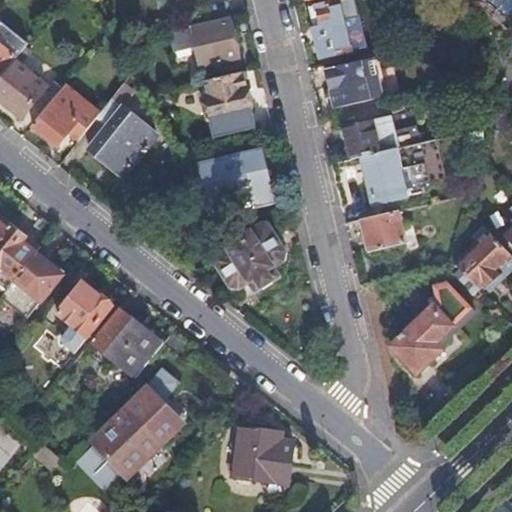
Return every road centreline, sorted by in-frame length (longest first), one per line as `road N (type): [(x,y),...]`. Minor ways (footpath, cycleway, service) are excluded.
road 1 (residential): [(332,427),(356,367),(264,0)]
road 2 (residential): [(332,427),(0,155)]
road 3 (residential): [(430,510),(332,427)]
